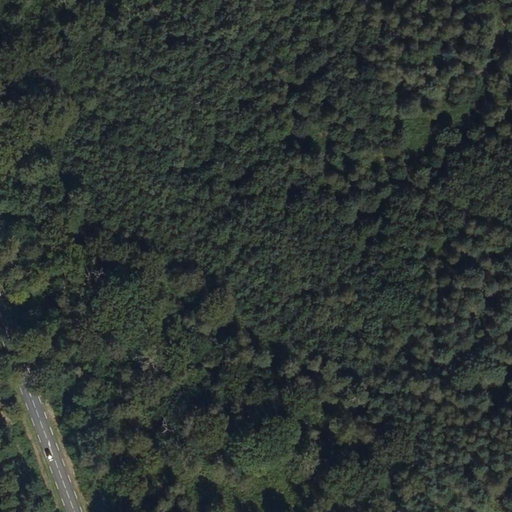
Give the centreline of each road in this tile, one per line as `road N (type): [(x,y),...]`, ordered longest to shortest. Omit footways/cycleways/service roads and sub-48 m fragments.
road 1 (track): [(412,511),(71,280),(0,196)]
road 2 (primary): [(0,297),(79,511)]
road 3 (track): [(103,0),(0,132)]
